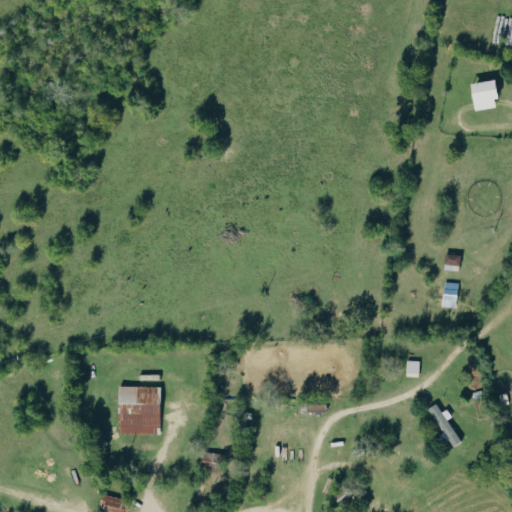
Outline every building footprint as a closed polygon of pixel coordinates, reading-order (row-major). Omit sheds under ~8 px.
[(501,106),(496,79),(472,83),(477,110),(501,106)] [(462,256),(448,253),(445,268),(460,271),(462,256)] [(446,305),(459,305),(458,281),(445,282),(446,305)] [(421,359),(408,359),(408,375),(420,375),(421,359)] [(162,385),(120,384),(120,432),(162,433),(162,385)] [(462,440),(449,418),(453,415),(448,407),(443,410),(438,402),(430,407),(453,445),(462,440)] [(126,511),(128,498),(102,494),(101,505),(108,506),(107,511),(126,511)]
